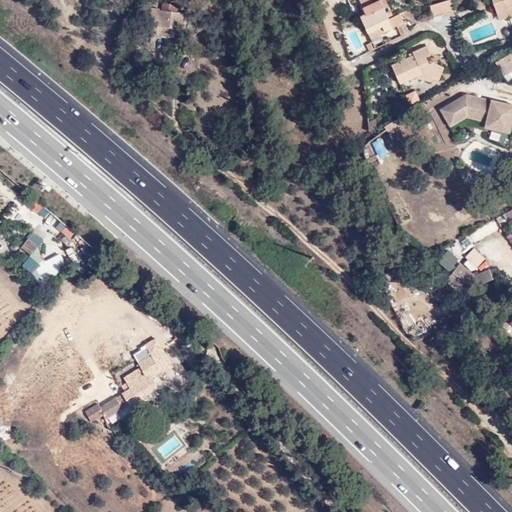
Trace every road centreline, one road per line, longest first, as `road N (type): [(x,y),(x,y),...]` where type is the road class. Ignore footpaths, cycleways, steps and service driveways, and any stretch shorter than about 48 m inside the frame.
road 1 (motorway): [(487,511),(286,314),(0,64)]
road 2 (motorway): [(0,110),(256,334),(439,511)]
road 3 (unknown): [(364,57),(433,25),(466,51),(511,38)]
